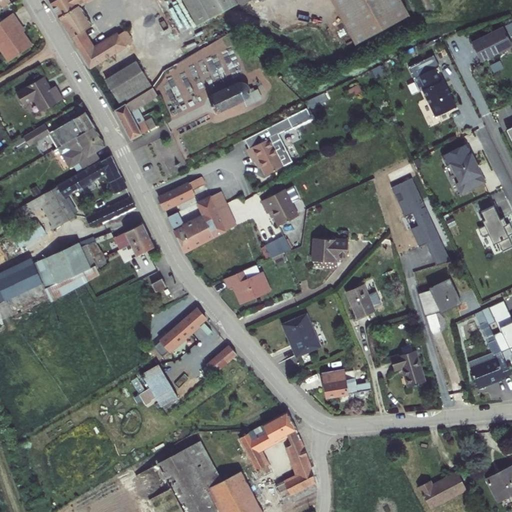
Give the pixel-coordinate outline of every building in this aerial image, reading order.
[(0,0),(0,14),(13,6),(8,0),(0,0)] [(92,24),(78,0),(59,0),(52,4),(83,56),(88,65),(130,41),(124,30),(93,48),(82,30),(92,24)] [(200,0),(183,0),(198,26),(211,18),(200,0)] [(200,0),(211,18),(237,4),(239,7),(251,0),(200,0)] [(336,0),(359,41),(412,13),(405,0),(336,0)] [(15,14),(0,23),(0,47),(9,62),(33,46),(24,32),(26,31),(15,14)] [(228,20),(198,36),(202,43),(231,26),(228,20)] [(511,45),(503,27),(470,44),(481,64),(511,48),(511,45)] [(133,94),(150,84),(135,58),(105,76),(120,102),(133,94)] [(438,75),(432,61),(416,68),(420,77),(426,90),(423,91),(435,118),(458,108),(443,74),(438,75)] [(50,88),(43,76),(15,92),(23,105),(33,99),(41,111),(63,99),(55,85),(50,88)] [(237,80),(207,94),(214,110),(232,102),(243,97),(246,102),(254,98),(250,91),(247,84),(245,80),(241,79),(237,80)] [(153,94),(150,84),(133,94),(138,103),(153,94)] [(345,92),(348,98),(360,92),(358,86),(345,92)] [(256,88),(250,91),(254,98),(259,96),(256,88)] [(121,121),(137,113),(133,106),(138,103),(133,94),(120,102),(113,106),(118,116),(121,121)] [(235,108),(246,102),(243,97),(232,102),(235,108)] [(151,125),(145,114),(144,115),(141,110),(137,113),(145,128),(151,125)] [(88,117),(86,113),(51,133),(59,147),(95,126),(88,117)] [(137,113),(121,121),(126,131),(128,136),(145,128),(137,113)] [(50,132),(45,123),(24,135),(29,144),(50,132)] [(70,167),(74,164),(78,171),(99,158),(95,151),(106,145),(100,135),(95,126),(59,147),(70,167)] [(255,162),(256,162),(257,161),(261,160),(264,166),(268,174),(285,165),(271,138),(249,149),(255,162)] [(471,154),(450,165),(456,178),(455,180),(457,184),(456,185),(462,196),(486,183),(471,154)] [(26,215),(30,222),(39,218),(50,235),(67,225),(55,204),(107,174),(109,177),(111,176),(119,191),(127,188),(112,155),(6,217),(10,224),(26,215)] [(206,185),(203,177),(161,197),(166,207),(201,190),(200,188),(206,185)] [(300,217),(287,191),(264,202),(270,214),(273,212),(280,227),(300,217)] [(82,231),(136,206),(131,196),(77,222),(82,231)] [(188,249),(228,228),(217,207),(212,196),(199,202),(204,213),(186,222),(180,210),(169,215),(178,232),(184,243),(188,249)] [(238,223),(227,202),(217,207),(228,228),(238,223)] [(494,206),(480,213),(485,222),(482,224),(494,247),(499,244),(502,252),(511,247),(511,243),(509,236),(511,235),(511,229),(509,224),(507,225),(504,219),(500,221),(494,206)] [(41,241),(50,235),(39,218),(30,222),(41,241)] [(117,240),(121,247),(150,232),(146,224),(144,220),(118,234),(119,239),(117,240)] [(129,259),(147,249),(156,244),(153,238),(150,232),(121,247),(125,256),(127,255),(129,259)] [(28,243),(23,235),(0,248),(5,257),(28,243)] [(265,247),(271,258),(283,255),(291,250),(284,237),(265,247)] [(349,240),(311,237),(309,266),(338,268),(337,262),(347,261),(349,240)] [(101,274),(97,265),(95,266),(82,242),(43,263),(55,286),(62,283),(67,292),(101,274)] [(90,248),(93,254),(102,249),(100,243),(90,248)] [(112,268),(106,255),(102,249),(93,254),(101,267),(103,266),(106,271),(112,268)] [(55,286),(43,263),(0,285),(0,307),(3,314),(9,311),(11,314),(57,289),(60,296),(67,292),(62,283),(55,286)] [(248,279),(244,271),(224,280),(227,287),(231,286),(240,305),(272,291),(263,273),(248,279)] [(169,281),(165,273),(154,279),(159,286),(169,281)] [(460,307),(452,284),(418,295),(427,318),(460,307)] [(376,313),(365,286),(345,294),(356,321),(376,313)] [(511,319),(503,300),(489,306),(511,351),(511,350),(511,319)] [(209,317),(200,307),(160,342),(167,350),(173,345),(175,347),(209,317)] [(321,348),(307,314),(280,326),(295,359),(321,348)] [(471,360),(475,375),(507,365),(487,321),(480,325),(492,351),(471,360)] [(225,337),(215,325),(207,332),(217,344),(225,337)] [(215,374),(239,354),(231,345),(207,364),(215,374)] [(425,377),(416,347),(392,354),(395,365),(404,363),(409,382),(425,377)] [(168,361),(150,370),(169,406),(187,397),(168,361)] [(374,384),(373,376),(361,379),(356,366),(345,369),(344,365),(322,369),(331,396),(374,384)] [(507,365),(475,375),(479,386),(505,377),(505,376),(511,374),(507,365)] [(286,407),(253,426),(248,429),(239,434),(276,499),(283,495),(287,502),(319,485),(313,464),(300,434),(291,439),(287,442),(300,468),(279,480),(260,445),(286,429),(296,424),(286,407)] [(296,424),(286,429),(291,439),(300,434),(296,424)] [(160,511),(223,511),(209,485),(223,477),(201,437),(139,471),(160,511)] [(511,465),(486,479),(498,501),(511,493),(511,465)] [(241,467),(223,477),(209,485),(223,511),(265,511),(266,511),(241,467)] [(430,508),(467,489),(457,472),(432,485),(429,481),(419,486),(430,508)]
